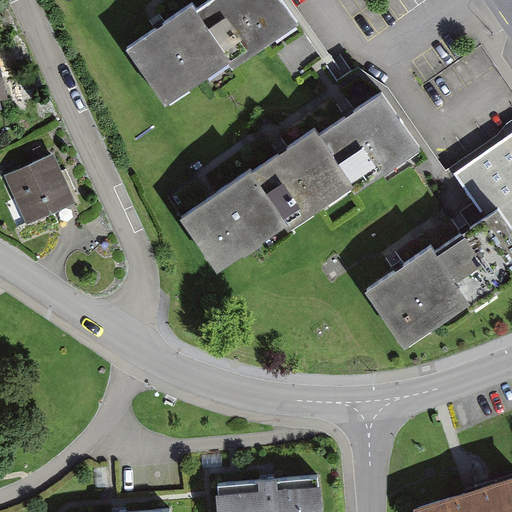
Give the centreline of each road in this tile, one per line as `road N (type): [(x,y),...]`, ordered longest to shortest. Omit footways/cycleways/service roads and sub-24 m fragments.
road 1 (residential): [(133,345),(145,275),(21,0)]
road 2 (residential): [(368,403),(258,396),(133,345)]
road 3 (residential): [(133,345),(0,262)]
road 4 (residential): [(511,362),(368,403)]
